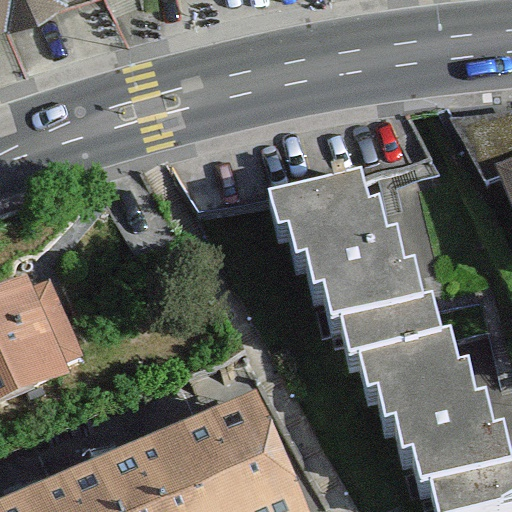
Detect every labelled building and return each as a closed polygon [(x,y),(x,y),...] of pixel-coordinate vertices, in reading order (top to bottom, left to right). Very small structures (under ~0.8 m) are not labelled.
[(511,166),(497,172),(511,212),(511,166)] [(364,170),(281,207),(356,369),(438,330),(364,170)] [(55,281),(0,305),(0,419),(98,375),(55,281)] [(511,485),(438,330),(356,369),(423,511),(484,511),(511,499),(511,485)] [(304,511),(257,402),(0,511),(304,511)]
